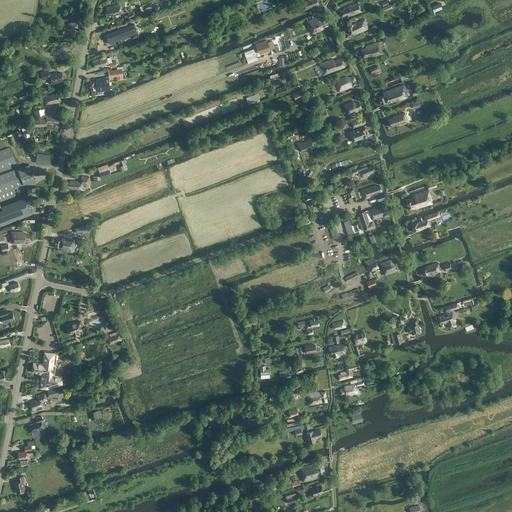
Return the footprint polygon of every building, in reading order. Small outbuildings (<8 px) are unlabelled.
[(318,4),(316,0),(312,0),(311,0),(308,0),(302,2),(305,10),(309,8),(309,7),(318,4)] [(362,11),(358,2),(347,6),(345,8),(343,8),(344,10),(340,11),(342,16),(347,14),(348,16),(362,11)] [(124,13),(121,3),(106,8),(107,10),(105,10),(107,16),(113,14),(114,16),(124,13)] [(328,25),(325,18),(320,20),(320,18),(317,17),(307,21),(312,34),(322,30),(323,28),(323,27),(328,25)] [(368,29),(364,19),(352,25),(352,24),(347,26),(350,34),(352,33),(353,35),(358,33),(368,29)] [(77,23),(72,24),(72,22),(59,26),(62,36),(75,32),(74,28),(78,28),(77,23)] [(105,34),(109,44),(118,41),(118,40),(137,33),(134,24),(114,31),(105,34)] [(399,34),(397,29),(384,34),(386,39),(399,34)] [(260,54),(270,50),(267,40),(256,44),(260,54)] [(373,57),(383,53),(379,42),(366,46),(366,48),(361,49),(364,57),(369,56),(373,57)] [(248,65),(258,61),(254,50),(244,54),(248,65)] [(93,61),(94,67),(108,64),(106,57),(97,59),(97,60),(93,61)] [(344,67),(341,58),(334,61),(332,58),(330,59),(319,63),(323,75),(344,67)] [(109,77),(116,76),(117,80),(123,79),(122,75),(121,69),(108,71),(109,77)] [(48,71),(41,73),(42,80),(49,78),(51,84),(62,81),(61,79),(63,78),(62,73),(57,74),(57,72),(49,74),(48,71)] [(357,84),(354,76),(350,77),(345,77),(335,81),(339,91),(340,90),(340,91),(357,84)] [(108,89),(106,77),(97,79),(94,80),(94,82),(89,82),(91,91),(96,90),(101,90),(108,89)] [(287,85),(281,88),(281,87),(275,89),(277,95),(284,92),(284,93),(289,91),(299,87),(297,81),(287,85)] [(407,97),(403,85),(387,91),(383,92),(384,95),(379,97),(381,105),(387,103),(399,99),(399,100),(407,97)] [(426,88),(412,93),(413,96),(421,93),(427,91),(426,88)] [(292,92),(295,100),(303,96),(300,89),(292,92)] [(18,94),(20,99),(20,101),(29,99),(28,96),(32,95),(30,90),(18,94)] [(315,97),(313,91),(306,94),(308,100),(315,97)] [(59,94),(54,96),(54,94),(43,97),(45,106),(59,102),(58,100),(60,100),(59,94)] [(421,100),(412,103),(414,109),(423,106),(421,100)] [(361,108),(359,102),(355,104),(353,101),(344,105),(348,115),(358,111),(357,109),(361,108)] [(321,116),(322,119),(327,117),(328,116),(325,108),(322,109),(318,110),(321,116)] [(33,111),(35,117),(45,114),(44,109),(41,109),(33,111)] [(408,121),(404,112),(393,116),(393,117),(388,119),(390,126),(396,124),(396,125),(408,121)] [(33,121),(33,127),(46,126),(46,124),(49,124),(50,123),(50,125),(55,126),(55,123),(58,123),(58,118),(48,117),(48,120),(36,120),(36,121),(33,121)] [(356,126),(358,126),(366,123),(364,119),(362,120),(361,118),(354,120),(350,122),(352,128),(356,126)] [(29,134),(30,133),(28,126),(21,129),(24,135),(25,135),(25,137),(27,138),(29,137),(29,136),(29,134)] [(348,131),(352,141),(368,135),(365,126),(348,131)] [(9,147),(0,150),(0,169),(16,164),(9,147)] [(36,155),(35,163),(50,165),(50,164),(51,155),(37,153),(36,155)] [(0,200),(15,195),(13,189),(35,180),(29,164),(0,175),(0,200)] [(98,168),(101,178),(111,175),(107,165),(98,168)] [(375,171),(373,165),(367,168),(366,166),(359,169),(362,178),(373,173),(372,172),(375,171)] [(83,184),(88,185),(89,177),(81,176),(80,182),(71,181),(71,183),(67,182),(66,188),(70,188),(69,189),(82,190),(83,184)] [(382,191),(380,185),(376,187),(375,185),(361,190),(364,199),(378,194),(377,192),(382,191)] [(432,204),(428,190),(414,194),(411,197),(412,198),(406,200),(408,209),(414,207),(415,209),(432,204)] [(0,206),(0,221),(30,211),(30,210),(25,197),(0,206)] [(383,215),(383,216),(388,214),(385,204),(380,206),(358,213),(359,216),(357,217),(359,221),(362,220),(361,217),(367,216),(367,218),(371,217),(371,219),(383,215)] [(428,220),(440,216),(438,211),(424,217),(425,220),(411,225),(414,232),(430,226),(428,220)] [(362,220),(359,221),(362,230),(366,229),(366,230),(374,227),(371,219),(371,217),(367,218),(367,216),(361,217),(362,220)] [(30,235),(26,235),(26,233),(23,232),(11,232),(11,242),(28,243),(28,240),(30,240),(30,235)] [(73,249),(74,249),(75,240),(62,237),(61,239),(56,238),(54,247),(63,249),(62,250),(72,252),(73,249)] [(1,245),(2,252),(9,250),(8,244),(1,245)] [(374,258),(364,262),(368,272),(378,267),(374,258)] [(400,267),(398,260),(392,262),(392,260),(389,261),(389,260),(381,263),(384,275),(387,274),(396,271),(395,269),(400,267)] [(444,271),(449,269),(452,269),(450,262),(442,264),(444,271)] [(441,271),(438,263),(432,264),(432,265),(427,266),(427,268),(422,269),(423,275),(441,271)] [(357,272),(345,278),(347,282),(359,277),(357,272)] [(376,285),(374,278),(366,281),(369,288),(376,285)] [(6,289),(7,290),(10,288),(11,291),(13,290),(14,292),(19,290),(19,288),(20,288),(17,282),(9,285),(7,281),(1,283),(4,289),(6,289)] [(348,298),(359,294),(360,293),(358,289),(357,288),(347,293),(346,293),(341,295),(343,300),(348,298)] [(457,302),(444,307),(445,312),(446,312),(447,314),(444,315),(443,316),(443,315),(438,317),(440,324),(444,323),(444,324),(448,323),(449,327),(456,325),(454,321),(455,320),(452,310),(458,308),(457,302)] [(128,309),(123,311),(127,321),(132,320),(128,309)] [(12,311),(5,314),(4,310),(0,310),(0,317),(2,317),(3,323),(14,320),(12,311)] [(306,324),(307,328),(308,334),(313,334),(312,326),(319,325),(318,319),(315,320),(315,319),(309,320),(310,324),(306,324)] [(412,332),(412,334),(420,332),(417,319),(412,321),(413,324),(410,325),(411,327),(407,328),(408,333),(412,332)] [(345,327),(344,321),(332,324),(334,329),(337,328),(338,329),(345,327)] [(72,325),(68,326),(70,334),(73,333),(75,338),(79,336),(78,332),(82,331),(80,327),(82,326),(81,322),(79,322),(72,324),(72,325)] [(470,322),(464,325),(466,332),(474,329),(473,327),(474,327),(475,323),(471,325),(470,322)] [(366,339),(364,331),(353,335),(355,342),(366,339)] [(393,332),(390,333),(393,345),(402,342),(400,333),(394,335),(393,332)] [(107,339),(110,345),(121,340),(118,334),(107,339)] [(316,351),(315,345),(310,346),(310,344),(305,345),(306,353),(316,351)] [(347,355),(345,344),(339,344),(332,346),(333,346),(329,347),(330,354),(333,354),(333,357),(338,357),(347,355)] [(355,347),(357,355),(358,357),(364,355),(363,352),(360,353),(358,346),(355,347)] [(37,374),(42,375),(41,381),(40,381),(40,384),(40,388),(47,389),(47,388),(49,388),(62,384),(61,377),(54,376),(55,365),(53,365),(55,354),(45,352),(44,356),(43,356),(43,360),(44,360),(43,364),(33,363),(32,372),(38,372),(37,374)] [(105,361),(107,369),(114,367),(113,359),(105,361)] [(338,375),(338,376),(340,380),(344,379),(352,377),(350,369),(357,368),(358,370),(361,369),(361,367),(360,362),(358,363),(358,364),(353,365),(346,366),(347,371),(340,373),(341,374),(338,375)] [(260,369),(260,375),(270,374),(269,368),(265,369),(265,365),(259,366),(260,369)] [(357,393),(355,384),(344,386),(344,388),(340,389),(341,394),(345,393),(346,395),(357,393)] [(47,391),(49,396),(49,398),(59,396),(58,394),(61,393),(60,387),(55,388),(47,391)] [(306,394),(307,399),(309,399),(310,402),(308,403),(309,405),(318,403),(318,400),(321,400),(322,403),(327,402),(325,391),(320,392),(320,394),(318,394),(318,392),(306,394)] [(29,402),(32,410),(37,408),(38,410),(43,408),(41,402),(47,400),(45,393),(36,396),(37,399),(29,402)] [(288,411),(289,418),(298,416),(297,409),(288,411)] [(90,412),(91,419),(98,418),(97,411),(90,412)] [(43,420),(42,416),(35,419),(37,422),(29,425),(32,433),(33,433),(34,434),(35,435),(39,434),(39,432),(39,430),(44,428),(44,429),(47,427),(44,419),(43,420)] [(316,441),(315,438),(322,436),(320,429),(313,431),(306,433),(309,443),(316,441)] [(32,450),(31,445),(24,446),(25,451),(18,452),(19,459),(29,458),(29,451),(32,450)] [(324,473),(322,464),(316,465),(316,463),(300,467),(303,482),(319,478),(319,474),(324,473)] [(24,480),(23,476),(17,477),(17,481),(14,482),(17,493),(25,491),(23,480),(24,480)] [(252,487),(255,494),(264,491),(262,484),(252,487)] [(323,492),(321,485),(310,489),(313,495),(323,492)] [(296,496),(294,490),(285,493),(287,499),(290,498),(296,496)] [(287,499),(288,504),(297,501),(296,496),(290,498),(287,499)]
